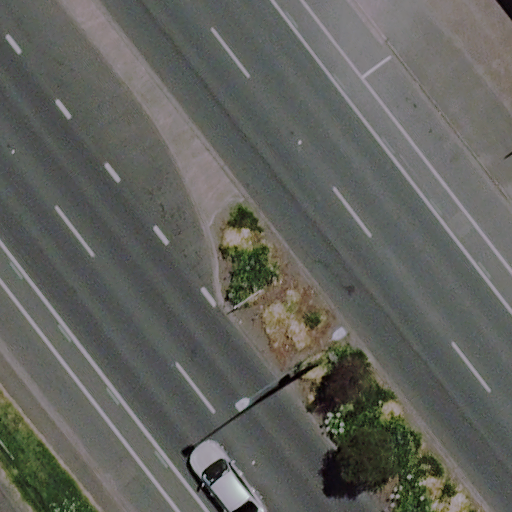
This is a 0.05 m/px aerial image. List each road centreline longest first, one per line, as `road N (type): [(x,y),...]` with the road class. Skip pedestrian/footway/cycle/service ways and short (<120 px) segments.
road 1 (secondary): [(187,0),(511,422)]
road 2 (secondary): [(289,511),(0,134)]
